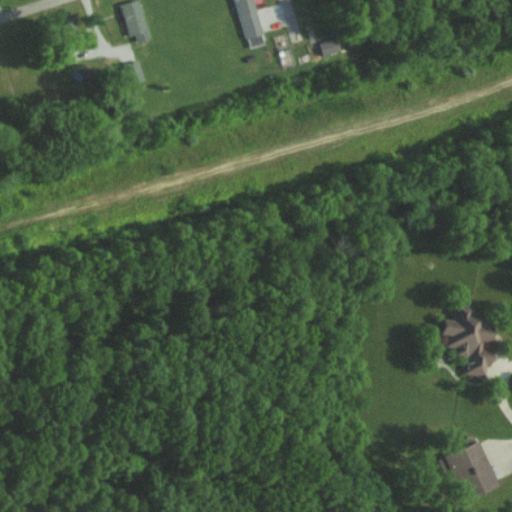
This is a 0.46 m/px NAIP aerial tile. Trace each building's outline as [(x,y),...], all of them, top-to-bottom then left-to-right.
[(135,42),(148,38),(137,0),(128,0),(118,3),(127,36),(133,34),(135,42)] [(232,0),(245,47),(263,42),(250,0),(232,0)] [(60,20),(64,37),(76,34),(72,17),(60,20)] [(321,55),(337,50),(334,37),(317,42),(321,55)] [(142,79),(135,59),(120,63),(127,83),(142,79)] [(438,342),(442,345),(452,346),(451,350),(458,354),(464,355),(462,372),(480,375),(490,356),(491,349),(479,347),(481,339),(490,340),(491,334),(496,324),(487,323),(488,316),(460,301),(453,300),(450,307),(448,318),(442,317),(438,342)] [(449,466),(462,498),(496,485),(478,440),(435,457),(440,470),(449,466)]
